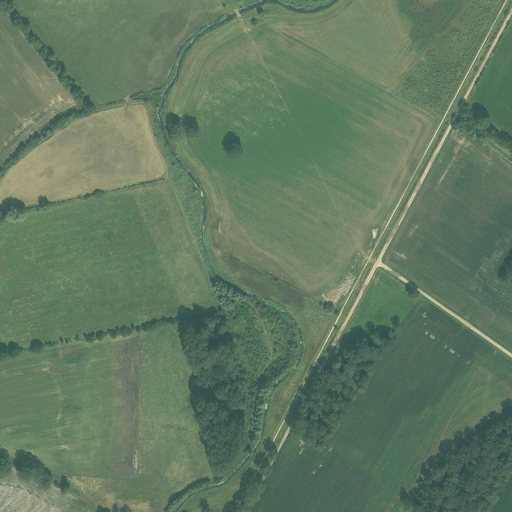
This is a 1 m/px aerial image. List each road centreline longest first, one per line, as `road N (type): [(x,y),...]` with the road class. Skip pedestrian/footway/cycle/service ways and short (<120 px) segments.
road 1 (track): [(244,511),(511,9)]
road 2 (track): [(511,358),(377,262)]
